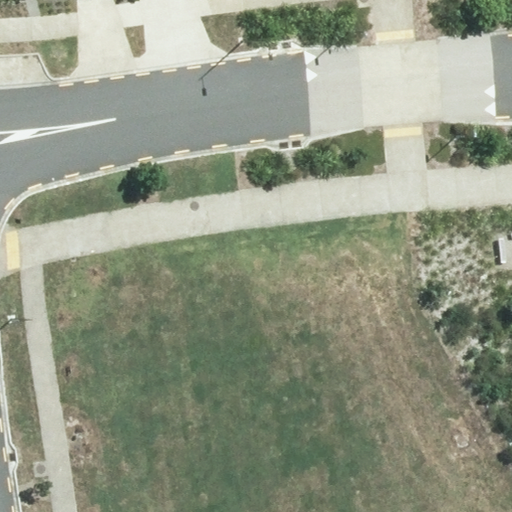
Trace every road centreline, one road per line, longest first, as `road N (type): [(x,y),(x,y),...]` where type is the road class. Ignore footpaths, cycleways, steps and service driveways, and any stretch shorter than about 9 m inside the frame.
road 1 (residential): [(511,63),(397,70),(122,119)]
road 2 (residential): [(122,119),(0,161)]
road 3 (residential): [(0,121),(122,119)]
